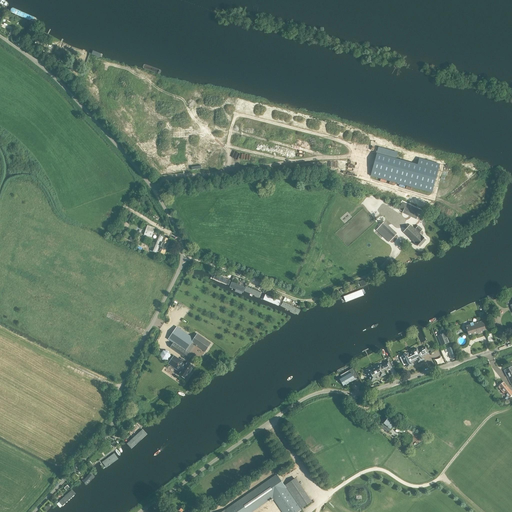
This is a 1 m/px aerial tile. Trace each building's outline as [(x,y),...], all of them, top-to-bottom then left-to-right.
[(0,0),(0,6),(6,10),(11,2),(6,0),(0,0)] [(11,2),(6,10),(34,27),(39,19),(11,2)] [(54,27),(49,35),(70,46),(74,38),(54,27)] [(90,46),(87,56),(107,62),(110,52),(90,46)] [(379,147),(371,176),(432,193),(440,164),(379,147)] [(403,202),(399,210),(403,212),(402,213),(417,219),(421,210),(403,202)] [(397,234),(384,222),(376,230),(389,242),(397,234)] [(146,225),(143,235),(151,237),(154,228),(146,225)] [(411,225),(404,233),(420,248),(426,240),(420,234),(423,230),(419,226),(415,229),(411,225)] [(167,243),(169,239),(162,237),(161,240),(162,241),(157,251),(164,254),(169,243),(167,243)] [(229,287),(232,281),(216,274),(214,280),(229,287)] [(246,288),(233,283),(231,288),(244,293),(246,288)] [(265,294),(248,287),(246,293),(263,299),(265,294)] [(365,290),(349,298),(352,304),(368,296),(365,290)] [(284,302),(266,295),(264,301),(282,308),(284,302)] [(306,310),(285,302),(283,308),(304,316),(306,310)] [(493,314),(488,316),(491,328),(496,327),(494,323),(495,322),(493,314)] [(470,324),(466,326),(469,335),(473,334),(474,335),(482,333),(481,332),(486,331),(483,321),(474,324),(473,322),(470,323),(470,324)] [(194,339),(177,327),(168,339),(174,343),(171,348),(189,360),(192,356),(189,353),(195,345),(205,352),(211,344),(197,334),(194,339)] [(438,336),(442,345),(449,343),(445,333),(438,336)] [(418,360),(419,362),(424,360),(424,359),(423,357),(429,354),(426,347),(420,350),(420,351),(419,352),(417,349),(418,349),(417,349),(412,351),(412,352),(413,354),(409,355),(408,354),(408,353),(407,354),(407,353),(405,353),(404,354),(403,355),(403,356),(402,356),(403,356),(405,361),(403,362),(404,366),(407,364),(408,367),(413,365),(414,365),(413,364),(412,362),(418,360)] [(452,347),(447,349),(451,359),(456,357),(452,347)] [(186,379),(194,367),(183,359),(181,361),(174,356),(168,364),(180,372),(179,374),(186,379)] [(392,368),(389,361),(385,363),(385,364),(381,366),(381,365),(376,367),(376,368),(372,370),(372,369),(367,372),(372,381),(377,379),(376,377),(380,375),(381,377),(386,375),(384,371),(388,369),(388,370),(392,368)] [(356,375),(353,369),(349,371),(350,373),(339,380),(343,386),(355,379),(353,376),(356,375)] [(511,391),(504,381),(499,385),(500,386),(499,386),(502,390),(503,389),(508,395),(505,397),(507,399),(511,394),(511,391)] [(383,424),(381,426),(388,432),(390,429),(391,429),(393,426),(395,428),(399,423),(396,422),(395,423),(389,418),(384,424),(383,424)] [(149,435),(144,430),(127,444),(132,450),(149,435)] [(114,454),(100,466),(104,470),(118,458),(114,454)] [(92,473),(83,482),(90,488),(98,479),(92,473)] [(251,511),(273,498),(282,511),(298,511),(301,510),(301,509),(284,486),(277,475),(223,511),(251,511)] [(295,478),(284,486),(301,509),(311,502),(295,478)] [(75,490),(59,504),(63,509),(79,494),(75,490)]
